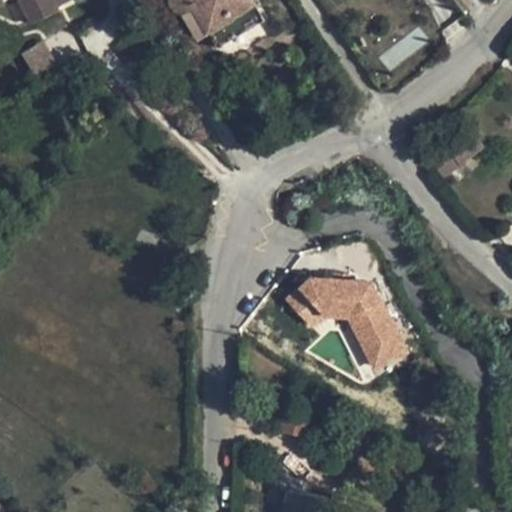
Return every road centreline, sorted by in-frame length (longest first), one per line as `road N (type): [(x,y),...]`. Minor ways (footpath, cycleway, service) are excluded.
road 1 (residential): [(208,511),(218,453),(225,248),(241,208),(263,182)]
road 2 (residential): [(142,0),(263,182)]
road 3 (residential): [(511,285),(365,133)]
road 4 (residential): [(385,119),(511,9)]
road 5 (residential): [(385,119),(308,0)]
